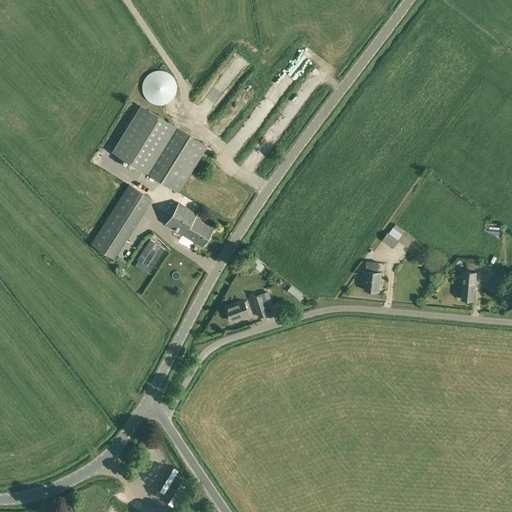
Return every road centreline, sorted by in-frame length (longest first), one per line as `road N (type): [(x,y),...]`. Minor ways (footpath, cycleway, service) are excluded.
road 1 (unclassified): [(149,397),(245,223),(409,0)]
road 2 (unclassified): [(162,417),(208,349),(313,313),(354,308),(511,322)]
road 3 (unclassified): [(0,500),(88,471),(117,446),(149,397)]
